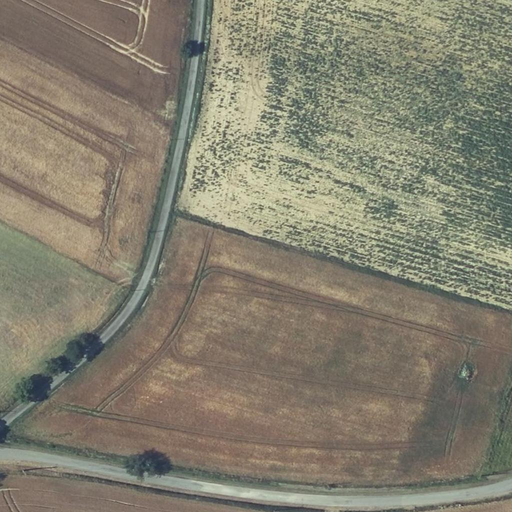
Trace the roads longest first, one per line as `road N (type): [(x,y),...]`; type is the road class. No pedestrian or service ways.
road 1 (tertiary): [(0,454),(329,503),(482,493),(511,481)]
road 2 (unclassified): [(0,426),(95,346),(139,293),(180,145),(201,0)]
